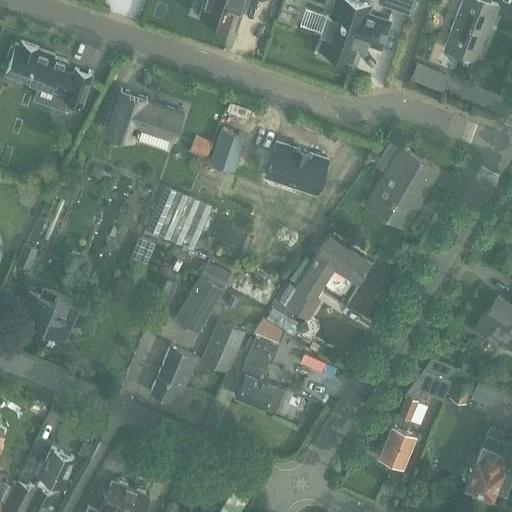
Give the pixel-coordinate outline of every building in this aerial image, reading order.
[(204,0),(199,14),(230,24),(237,0),(204,0)] [(366,41),(380,46),(389,21),(366,13),(370,3),(361,0),(336,0),(331,16),(326,14),(321,31),(326,33),(319,53),(332,57),(333,54),(350,60),(356,43),(365,46),(366,41)] [(392,0),(391,6),(410,13),(414,0),(392,0)] [(478,60),(498,5),(485,0),(462,0),(445,47),(478,60)] [(75,68),(73,73),(64,70),(67,60),(38,50),(39,47),(21,41),(20,44),(15,43),(14,46),(11,45),(6,58),(10,59),(5,72),(9,73),(8,77),(20,81),(21,78),(57,90),(58,88),(67,91),(64,99),(82,104),(92,74),(75,68)] [(416,61),(409,78),(442,91),(449,74),(416,61)] [(134,137),(136,131),(138,131),(140,126),(173,137),(182,110),(120,89),(106,128),(134,137)] [(212,141),(196,134),(188,151),(204,158),(212,141)] [(407,228),(440,171),(402,148),(389,141),(375,165),(388,173),(369,206),(407,228)] [(278,142),(267,176),(317,192),(328,158),(310,152),(311,151),(296,146),(296,148),(278,142)] [(72,186),(56,179),(51,192),(67,199),(72,186)] [(197,246),(214,201),(165,182),(148,227),(197,246)] [(140,237),(130,260),(146,267),(156,244),(140,237)] [(308,319),(320,299),(317,298),(335,269),(358,284),(371,263),(330,237),(298,288),(286,306),(308,319)] [(25,242),(16,262),(29,268),(37,248),(25,242)] [(173,320),(193,330),(196,332),(230,272),(207,261),(173,320)] [(14,316),(63,338),(79,303),(41,286),(37,295),(26,290),(14,316)] [(231,295),(227,304),(235,308),(239,299),(231,295)] [(511,307),(498,298),(479,325),(511,348),(511,307)] [(247,364),(268,373),(284,332),(263,316),(252,332),(258,336),(247,364)] [(197,358),(223,369),(240,330),(214,319),(197,358)] [(299,323),(297,327),(298,331),(302,333),(306,332),(308,328),(307,324),(303,322),(299,323)] [(313,342),(310,348),(320,354),(324,349),(313,342)] [(173,381),(180,384),(192,355),(166,344),(146,390),(166,399),(173,381)] [(396,411),(379,453),(403,463),(415,432),(406,428),(421,389),(442,398),(454,366),(430,357),(425,369),(422,368),(403,394),(405,395),(398,412),(396,411)] [(248,372),(238,395),(277,411),(286,388),(265,380),(268,373),(247,364),(244,371),(248,372)] [(465,402),(474,377),(459,371),(449,396),(465,402)] [(489,385),(490,383),(481,380),(476,393),(500,402),(505,391),(489,385)] [(492,492),(494,487),(506,492),(511,476),(511,466),(504,463),(508,452),(506,451),(510,441),(500,438),(502,433),(490,428),(482,447),(480,446),(467,480),(477,485),(480,491),(483,493),(486,493),(487,492),(489,490),(492,492)] [(41,511),(51,491),(55,493),(73,456),(50,445),(42,461),(39,460),(33,472),(39,474),(34,483),(30,481),(28,485),(26,484),(26,485),(16,480),(2,509),(7,511),(15,511),(17,509),(21,511),(41,511)] [(137,511),(147,493),(112,477),(96,510),(86,505),(82,511),(137,511)] [(168,504),(166,508),(167,511),(176,511),(178,509),(177,505),(173,502),(168,504)]
